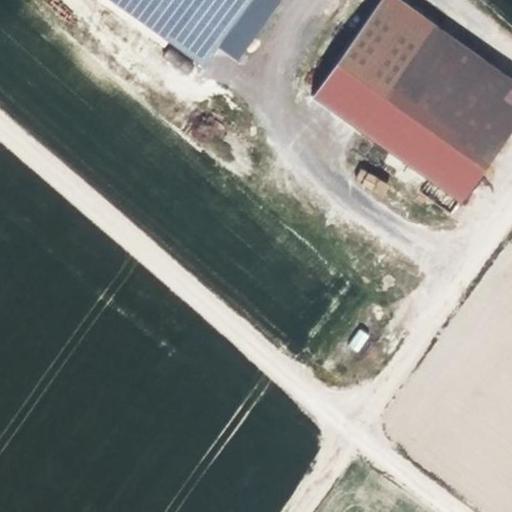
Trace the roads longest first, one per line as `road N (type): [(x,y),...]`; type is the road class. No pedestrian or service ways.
road 1 (track): [(0,128),(349,438),(449,511)]
road 2 (track): [(511,210),(297,511)]
